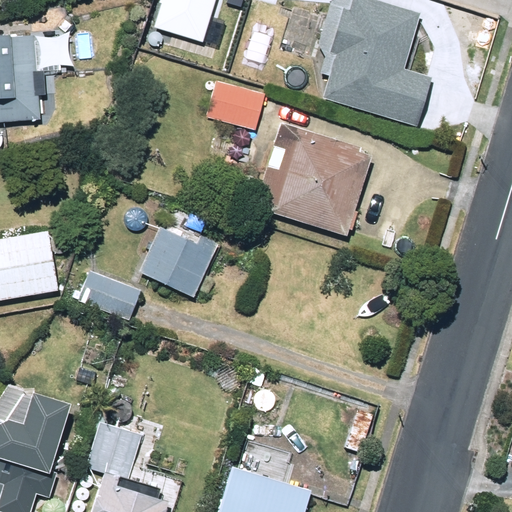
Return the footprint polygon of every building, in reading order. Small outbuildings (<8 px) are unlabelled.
[(324,105),(416,132),(430,85),(403,77),(419,22),(355,2),(350,19),(343,16),(330,59),(337,61),(324,105)] [(0,128),(37,127),(36,102),(44,101),(42,77),(57,76),(55,44),(31,45),(30,36),(0,37),(0,128)] [(208,121),(255,134),(264,100),(218,88),(208,121)] [(255,213),(345,244),(371,167),(358,162),(359,159),(283,133),(275,155),(286,159),(279,180),(267,177),(255,213)] [(0,309),(58,300),(47,237),(0,244),(0,309)] [(193,307),(217,255),(200,248),(197,255),(160,238),(154,252),(148,249),(145,256),(150,259),(139,282),(193,307)] [(78,307),(128,328),(140,299),(90,279),(78,307)] [(72,409),(36,398),(27,431),(0,422),(0,485),(4,486),(0,500),(0,511),(32,511),(37,497),(51,500),(58,475),(53,473),(72,409)] [(378,422),(333,404),(318,443),(362,461),(378,422)] [(156,511),(116,498),(119,486),(127,488),(141,443),(100,430),(86,476),(105,481),(95,511),(156,511)] [(306,511),(310,500),(231,476),(220,511),(306,511)]
